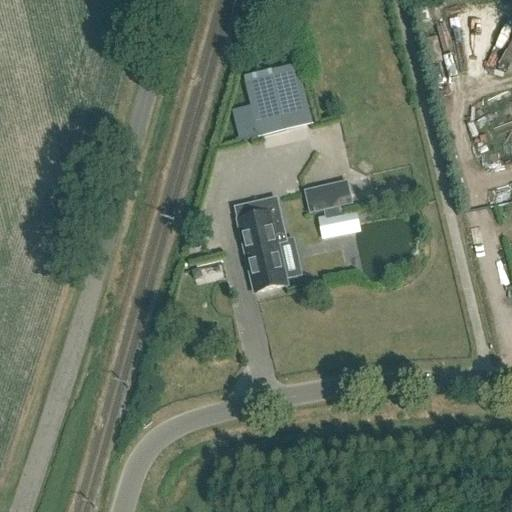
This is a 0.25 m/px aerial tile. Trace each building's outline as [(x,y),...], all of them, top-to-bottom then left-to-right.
[(484,0),(488,46),(508,45),(504,0),(484,0)] [(456,13),(457,25),(481,22),(479,10),(456,13)] [(246,80),(261,141),(312,128),(302,87),(297,67),(271,74),(246,80)] [(413,169),(391,175),(393,184),(416,178),(413,169)] [(286,288),(276,245),(285,243),(276,202),(237,211),(242,235),(248,233),(252,248),(246,250),(256,295),(286,288)]
